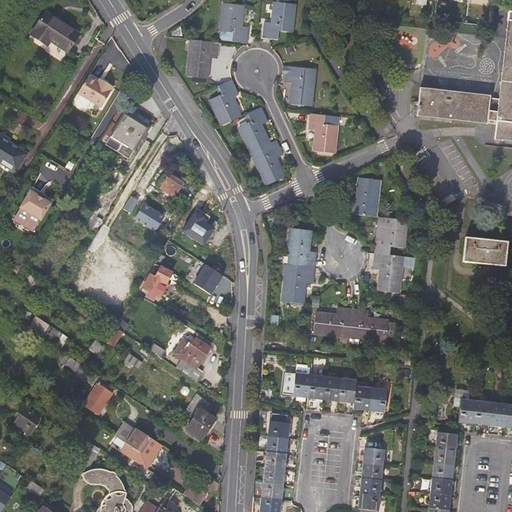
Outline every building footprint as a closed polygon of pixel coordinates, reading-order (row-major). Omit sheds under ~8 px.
[(433,0),(417,0),(416,6),(432,8),(433,0)] [(272,1),(269,23),(261,22),(259,38),(273,39),(274,30),(287,31),(291,3),(272,1)] [(219,4),(216,32),(228,34),(227,43),(243,45),(245,29),(236,28),(239,7),(219,4)] [(47,10),(33,32),(48,43),(52,38),(70,49),(81,32),(47,10)] [(511,20),(503,19),(494,99),(485,98),(486,94),(416,86),(412,115),(482,123),(482,121),(491,122),(489,139),(511,142),(511,20)] [(228,34),(216,32),(215,41),(227,43),(228,34)] [(187,42),(182,77),(202,79),(205,60),(212,61),(214,45),(187,42)] [(306,110),(310,74),(309,72),(282,69),(279,85),(289,87),(287,108),(306,110)] [(101,105),(114,85),(101,77),(99,80),(89,74),(78,91),(101,105)] [(211,90),(215,98),(203,104),(215,128),(233,118),(224,101),(233,97),(225,83),(211,90)] [(147,126),(119,109),(105,132),(110,136),(105,144),(127,158),(139,139),(143,142),(145,139),(141,136),(147,126)] [(255,110),(241,116),(244,123),(234,129),(262,186),(279,178),(271,159),(277,156),(271,142),(264,145),(255,127),(262,124),(255,110)] [(306,119),(304,134),(311,135),(309,154),(328,157),(332,131),(319,130),(321,121),(306,119)] [(7,142),(10,137),(3,134),(1,136),(0,135),(0,163),(16,173),(28,152),(13,144),(13,145),(7,142)] [(174,171),(171,175),(166,172),(160,181),(158,180),(155,184),(158,185),(157,187),(179,202),(189,187),(176,179),(180,174),(174,171)] [(359,185),(357,205),(349,205),(348,220),(374,221),(378,187),(359,185)] [(50,204),(30,191),(13,219),(33,231),(50,204)] [(159,212),(153,223),(169,232),(175,222),(159,212)] [(56,223),(50,234),(54,237),(61,226),(56,223)] [(378,223),(376,243),(374,273),(382,274),(381,295),(399,297),(402,270),(403,262),(391,261),(392,252),(403,253),(406,225),(378,223)] [(302,265),(301,273),(288,272),(285,307),(305,309),(307,289),(315,289),(318,260),(310,259),(311,238),(291,236),(289,264),(302,265)] [(500,246),(482,244),(458,241),(455,264),(497,269),(500,246)] [(100,267),(90,282),(109,294),(127,264),(109,252),(100,267)] [(414,263),(403,262),(402,270),(413,271),(414,263)] [(88,280),(90,282),(100,267),(97,265),(88,280)] [(194,284),(210,295),(222,276),(205,265),(194,284)] [(159,267),(153,277),(148,275),(140,290),(145,293),(147,290),(158,296),(170,272),(159,267)] [(26,271),(20,277),(33,288),(39,281),(26,271)] [(318,318),(316,337),(388,344),(390,325),(369,323),(370,315),(340,312),(339,320),(318,318)] [(126,323),(118,317),(112,327),(120,332),(126,323)] [(106,322),(96,337),(103,342),(112,327),(106,322)] [(110,347),(120,332),(112,327),(103,342),(110,347)] [(49,328),(41,339),(52,346),(60,335),(49,328)] [(179,358),(173,367),(194,381),(200,371),(195,368),(209,348),(193,337),(190,342),(186,339),(183,340),(173,354),(179,358)] [(91,342),(86,349),(96,355),(102,348),(91,342)] [(155,345),(150,352),(154,354),(161,359),(165,351),(155,345)] [(151,360),(154,354),(150,352),(141,346),(137,351),(151,360)] [(127,354),(123,363),(138,370),(142,361),(127,354)] [(78,375),(84,367),(77,363),(69,357),(63,365),(78,375)] [(357,404),(356,411),(387,414),(389,391),(358,389),(359,381),(287,375),(286,396),(295,396),(295,398),(357,404)] [(95,383),(81,405),(95,415),(110,393),(95,383)] [(199,409),(207,415),(213,407),(202,400),(197,408),(199,409)] [(511,407),(464,404),(463,426),(511,430),(511,407)] [(22,405),(15,415),(17,418),(13,424),(29,435),(38,421),(30,414),(31,412),(22,405)] [(194,416),(209,426),(213,419),(207,415),(199,409),(194,416)] [(425,422),(435,423),(436,414),(426,412),(425,422)] [(209,426),(194,416),(185,430),(200,440),(209,426)] [(273,424),(271,439),(291,441),(292,426),(290,426),(291,418),(273,417),(273,424)] [(122,422),(113,436),(115,437),(123,443),(133,429),(122,422)] [(150,461),(161,445),(135,427),(133,429),(123,443),(150,461)] [(120,448),(123,443),(115,437),(113,436),(106,431),(102,436),(120,448)] [(440,436),(432,511),(453,511),(461,438),(440,436)] [(284,511),(285,501),(291,441),(271,439),(265,504),(264,511),(284,511)] [(72,451),(77,455),(83,446),(77,442),(72,451)] [(363,511),(382,511),(387,453),(368,451),(362,510),(363,511)] [(126,511),(125,509),(124,507),(121,505),(122,503),(123,499),(124,494),(124,490),(123,487),(123,483),(119,477),(117,474),(114,470),(111,468),(107,466),(103,465),(101,464),(97,464),(92,464),(89,464),(88,464),(85,465),(83,466),(80,468),(79,469),(78,470),(78,473),(80,474),(81,475),(83,475),(86,474),(89,473),(92,472),(95,472),(97,472),(100,472),(102,473),(105,474),(108,476),(110,478),(112,480),(113,483),(114,486),(115,489),(115,491),(115,494),(114,497),(111,498),(108,500),(106,502),(104,504),(102,508),(101,511),(126,511)] [(148,471),(143,480),(154,487),(160,479),(148,471)] [(204,494),(190,485),(183,495),(197,505),(204,494)] [(0,511),(9,498),(0,492),(0,511)] [(156,508),(145,500),(136,511),(171,511),(175,507),(166,500),(161,507),(159,505),(156,508)]
